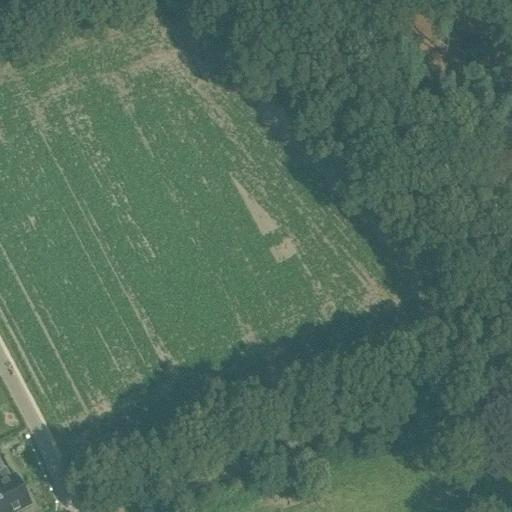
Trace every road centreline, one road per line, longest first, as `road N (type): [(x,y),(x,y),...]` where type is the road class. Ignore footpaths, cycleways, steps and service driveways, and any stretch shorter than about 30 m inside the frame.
road 1 (unclassified): [(511,375),(460,385),(113,511)]
road 2 (unclassified): [(72,511),(0,355)]
